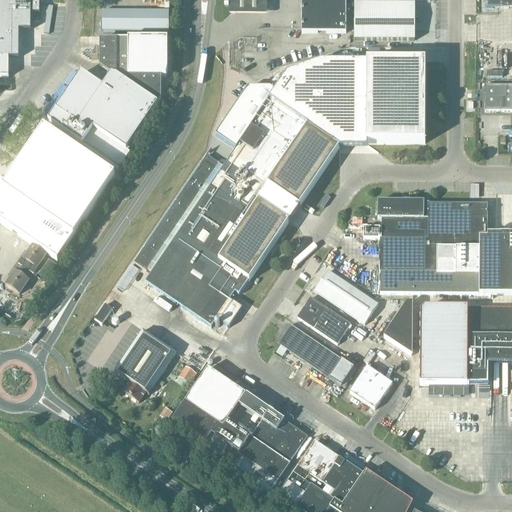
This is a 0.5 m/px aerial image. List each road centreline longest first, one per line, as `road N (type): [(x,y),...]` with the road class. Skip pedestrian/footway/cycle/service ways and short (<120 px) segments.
road 1 (unclassified): [(511,505),(469,506),(445,495),(246,357),(352,184),(374,172),(455,172)]
road 2 (secondary): [(73,293),(184,125),(202,30)]
road 3 (primary): [(212,511),(40,386)]
road 4 (primary): [(25,406),(89,437),(199,511)]
road 5 (unclassified): [(455,172),(455,0)]
road 6 (unclassified): [(76,0),(74,40),(0,141)]
